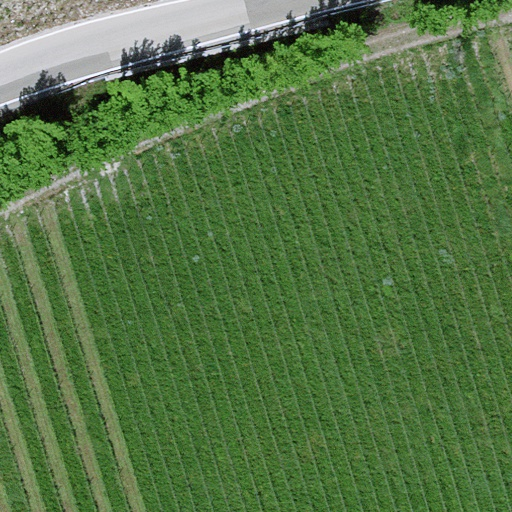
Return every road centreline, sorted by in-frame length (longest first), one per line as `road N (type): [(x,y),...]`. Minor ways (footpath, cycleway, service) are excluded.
road 1 (track): [(0,256),(260,110),(511,49)]
road 2 (tertiary): [(0,97),(330,0)]
